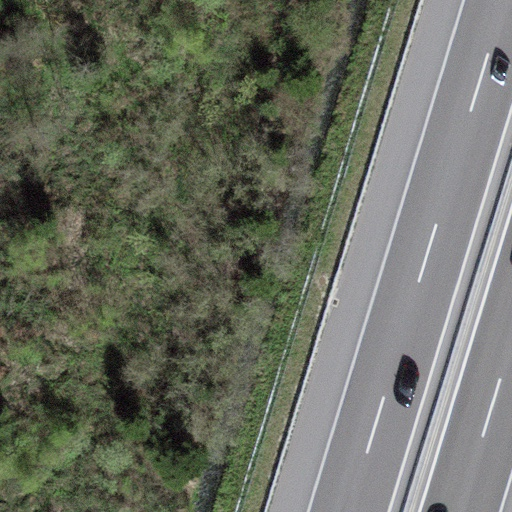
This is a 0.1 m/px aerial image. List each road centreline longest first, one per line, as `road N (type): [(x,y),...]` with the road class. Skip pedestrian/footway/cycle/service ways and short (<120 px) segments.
road 1 (motorway): [(504,0),(349,511)]
road 2 (motorway): [(460,511),(511,342)]
